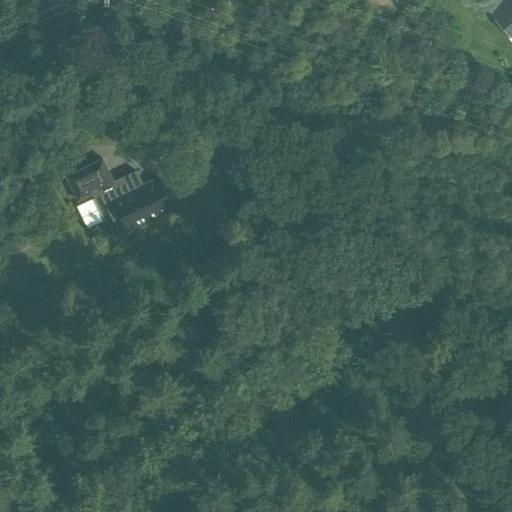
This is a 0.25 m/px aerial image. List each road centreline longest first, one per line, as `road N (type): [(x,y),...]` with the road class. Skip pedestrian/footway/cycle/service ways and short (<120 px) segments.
road 1 (unclassified): [(511,444),(458,376),(53,0)]
road 2 (unknown): [(88,511),(371,296)]
